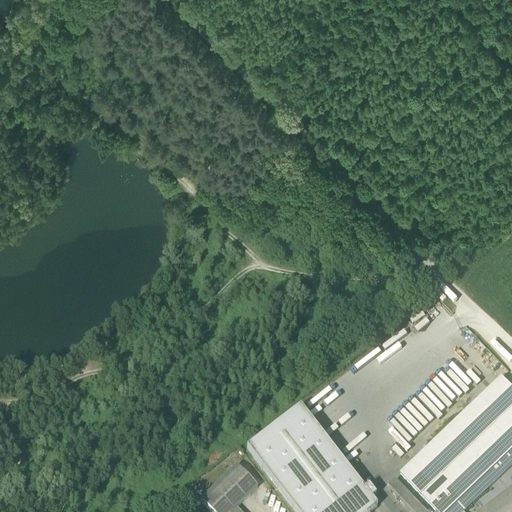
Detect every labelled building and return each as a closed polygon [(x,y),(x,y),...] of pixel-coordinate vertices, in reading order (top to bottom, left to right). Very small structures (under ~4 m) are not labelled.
[(195,188),(204,195),(234,171),(226,162),(195,188)] [(466,389),(458,379),(471,363),(467,359),(460,353),(454,361),(441,369),(446,376),(442,373),(454,389),(457,387),(461,390),(457,393),(460,396),(465,390),(466,389)] [(470,389),(478,380),(468,371),(460,380),(470,389)] [(464,511),(511,466),(511,389),(502,379),(466,414),(400,476),(434,511),(464,511)] [(423,393),(394,416),(410,435),(415,431),(418,434),(441,416),(423,393)] [(246,450),(294,511),(371,511),(377,508),(371,501),(375,497),(368,488),(364,491),(300,408),(246,450)] [(200,502),(209,511),(232,511),(235,509),(257,489),(236,467),(200,502)] [(426,511),(396,480),(387,489),(408,511),(426,511)]
